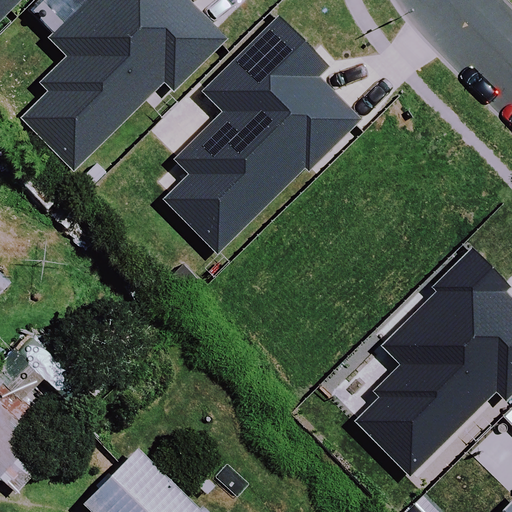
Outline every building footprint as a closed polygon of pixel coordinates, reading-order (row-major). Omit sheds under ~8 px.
[(0,0),(0,23),(23,0),(0,0)] [(95,0),(58,36),(71,50),(44,77),(52,86),(25,113),(77,165),(169,75),(177,83),(228,33),(195,0),(95,0)] [(331,59),(284,12),(208,86),(228,106),(179,155),(194,170),(169,194),(221,247),(310,160),(314,164),(363,116),(319,71),(331,59)] [(511,279),(511,278),(476,242),(437,281),(442,287),(387,341),(406,360),(379,387),(385,393),(361,417),(413,469),(500,383),(510,393),(511,390),(511,290),(506,285),(511,279)] [(0,397),(0,475),(39,434),(0,397)] [(211,511),(136,442),(86,496),(103,511),(211,511)] [(511,511),(511,501),(500,511),(511,511)]
